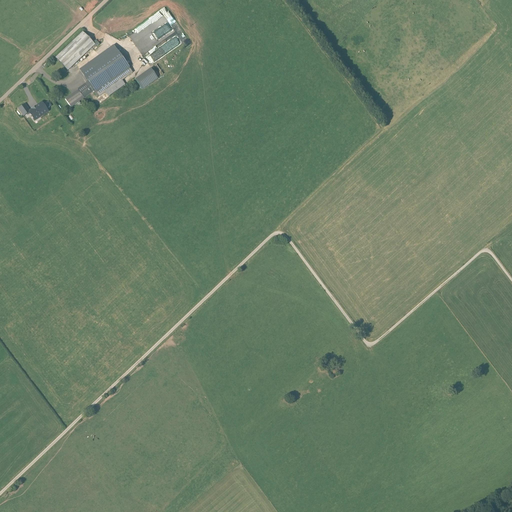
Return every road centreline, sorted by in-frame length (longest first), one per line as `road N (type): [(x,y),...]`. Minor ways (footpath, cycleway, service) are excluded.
road 1 (track): [(511,279),(492,253),(479,252),(370,344),(290,242),(274,233),(0,493)]
road 2 (track): [(106,0),(0,102)]
